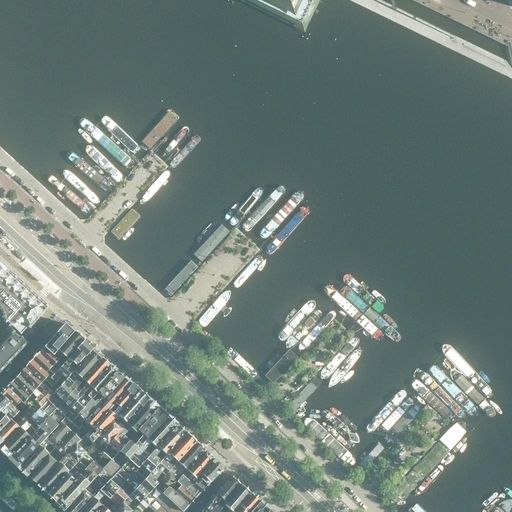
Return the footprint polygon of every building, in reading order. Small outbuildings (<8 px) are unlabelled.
[(235,0),(304,33),(304,34),(304,33),(305,33),(320,0),(235,0)] [(511,0),(413,0),(491,37),(511,47),(511,0)] [(175,112),(146,143),(155,152),(184,120),(175,112)] [(75,122),(130,172),(138,163),(83,113),(75,122)] [(108,131),(141,161),(149,152),(116,122),(108,131)] [(187,122),(157,154),(166,162),(196,131),(187,122)] [(64,134),(118,185),(127,176),(72,125),(64,134)] [(199,133),(169,165),(178,173),(208,141),(199,133)] [(54,145),(108,195),(117,186),(62,136),(54,145)] [(42,158),(97,208),(105,199),(51,149),(42,158)] [(32,169),(87,219),(95,210),(41,160),(32,169)] [(277,164),(227,218),(235,226),(285,172),(277,164)] [(166,168),(137,200),(146,208),(175,176),(166,168)] [(289,174),(238,228),(247,236),(297,182),(289,174)] [(300,185),(250,239),(259,247),(309,193),(300,185)] [(312,196),(262,250),(271,258),(321,204),(312,196)] [(134,204),(104,236),(113,244),(143,212),(134,204)] [(225,222),(195,254),(204,262),(234,230),(225,222)] [(258,252),(228,284),(237,293),(267,261),(258,252)] [(193,258),(163,290),(172,298),(202,266),(193,258)] [(0,319),(2,319),(3,320),(2,322),(4,324),(6,323),(10,327),(6,331),(1,326),(0,326),(0,373),(28,343),(22,338),(49,309),(0,264),(0,319)] [(334,274),(383,319),(384,320),(385,320),(386,320),(387,320),(388,319),(389,318),(390,318),(390,317),(391,316),(391,315),(391,314),(391,313),(391,312),(391,311),(341,267),(336,265),(335,264),(334,265),(333,265),(332,266),(331,267),(331,268),(334,274)] [(325,293),(375,339),(376,340),(377,341),(379,341),(380,341),(381,341),(382,341),(383,341),(384,340),(384,339),(384,338),(384,337),(384,336),(384,335),(383,334),(382,333),(382,332),(332,286),(331,286),(330,285),(329,285),(328,285),(327,285),(326,286),(325,286),(325,287),(324,287),(324,288),(324,289),(324,290),(324,291),(324,292),(325,293)] [(339,292),(340,293),(393,342),(394,343),(395,343),(396,343),(397,343),(398,343),(398,342),(399,342),(399,341),(400,340),(400,339),(400,338),(400,337),(400,336),(347,287),(346,286),(345,286),(344,286),(343,287),(342,287),(341,288),(340,289),(340,290),(339,291),(339,292)] [(225,288),(196,320),(205,328),(234,296),(225,288)] [(279,329),(280,329),(282,329),(283,328),(284,328),(286,327),(287,326),(288,325),(308,305),(309,303),(309,302),(309,300),(308,299),(307,299),(306,298),(305,298),(304,299),(303,300),(283,320),(282,321),(281,322),(280,324),(280,325),(279,326),(279,327),(279,328),(279,329)] [(283,337),(283,338),(285,338),(287,338),(288,338),(289,338),(291,337),(292,337),(294,336),(295,335),(319,310),(320,309),(321,307),(321,306),(320,304),(319,303),(317,302),(315,301),(314,301),(313,301),(311,302),(287,326),(286,328),(285,329),(284,331),(284,332),(283,334),(283,335),(283,337)] [(291,346),(293,346),(295,345),(296,344),(298,344),(300,343),(301,342),(302,341),(327,315),(328,314),(329,312),(329,310),(328,309),(327,308),(325,308),(324,308),(323,309),(322,310),(296,335),(295,336),(294,338),(293,339),(293,341),(292,342),(292,343),(292,345),(291,346)] [(297,353),(298,353),(301,352),(302,352),(303,351),(305,350),(306,349),(308,347),(334,319),(336,318),(336,316),(336,314),(335,313),(334,312),(333,312),(332,312),(330,313),(329,314),(302,342),(301,343),(300,345),(299,346),(298,348),(298,349),(297,350),(297,352),(297,353)] [(53,356),(74,332),(65,324),(44,347),(53,356)] [(454,335),(454,336),(454,337),(496,378),(497,378),(499,379),(500,379),(501,379),(503,379),(504,379),(506,379),(506,378),(506,376),(505,375),(505,373),(504,372),(504,370),(503,369),(502,368),(462,331),(461,330),(460,330),(459,330),(458,331),(457,331),(456,332),(455,332),(455,333),(454,334),(454,335)] [(67,359),(84,341),(74,332),(53,356),(57,360),(62,364),(65,362),(61,358),(63,355),(67,359)] [(60,386),(74,371),(69,366),(74,361),(79,365),(93,350),(84,341),(67,359),(65,362),(62,364),(59,368),(57,371),(55,373),(50,377),(60,386)] [(322,384),(322,385),(322,386),(322,387),(322,388),(323,388),(324,388),(325,388),(326,388),(327,388),(328,388),(329,387),(330,387),(361,352),(361,351),(361,350),(361,349),(360,348),(359,347),(358,346),(357,346),(356,346),(355,346),(354,347),(353,347),(353,348),(323,380),(322,381),(322,382),(322,383),(322,384)] [(53,356),(44,347),(38,354),(57,371),(59,368),(54,364),(57,360),(53,356)] [(232,349),(227,354),(255,380),(256,380),(257,380),(258,380),(259,381),(260,380),(261,380),(262,379),(262,378),(262,377),(262,376),(262,375),(262,374),(261,374),(261,373),(232,349)] [(56,408),(102,358),(98,354),(93,350),(79,365),(74,371),(60,386),(56,390),(61,395),(57,400),(51,395),(47,399),(56,408)] [(273,384),(298,358),(290,350),(265,376),(273,384)] [(57,371),(38,354),(32,360),(32,361),(46,373),(50,369),(55,373),(57,371)] [(331,393),(331,395),(333,395),(335,394),(336,393),(338,393),(339,392),(341,391),(342,390),(345,386),(348,383),(351,380),(353,376),(356,373),(359,369),(361,366),(363,362),(364,361),(364,360),(364,359),(363,359),(363,358),(362,357),(361,357),(360,357),(359,357),(358,357),(357,358),(353,362),(349,366),(346,370),(342,374),(339,379),(335,383),(334,384),(334,386),(333,387),(332,389),(332,390),(332,392),(331,393)] [(63,415),(67,410),(72,406),(110,365),(102,358),(56,408),(63,415)] [(41,381),(45,376),(52,383),(48,388),(53,393),(56,390),(60,386),(50,377),(46,373),(32,361),(26,368),(41,381)] [(478,392),(450,365),(448,364),(447,363),(445,363),(444,363),(442,363),(441,363),(439,363),(439,364),(439,365),(439,367),(440,368),(440,369),(440,370),(441,372),(441,373),(468,397),(480,408),(481,408),(482,408),(483,408),(484,408),(485,407),(486,406),(487,405),(487,404),(487,403),(487,402),(478,392)] [(71,421),(75,417),(79,412),(117,371),(110,365),(72,406),(77,410),(72,415),(67,410),(63,415),(65,417),(71,421)] [(48,388),(41,381),(26,368),(20,374),(36,389),(39,386),(44,390),(40,394),(47,399),(51,395),(53,393),(48,388)] [(86,419),(124,378),(117,371),(79,412),(83,416),(79,421),(75,417),(71,421),(75,426),(78,428),(86,419)] [(479,408),(447,378),(445,377),(444,375),(442,374),(440,374),(438,373),(437,373),(435,372),(434,374),(434,376),(435,377),(435,378),(436,380),(437,382),(472,415),(474,417),(476,417),(477,418),(479,417),(480,416),(481,415),(481,413),(481,412),(480,410),(479,408)] [(47,399),(40,394),(36,389),(20,374),(13,381),(29,395),(32,392),(37,396),(34,400),(41,406),(47,399)] [(288,405),(294,411),(320,382),(314,377),(288,405)] [(93,426),(131,385),(124,378),(86,419),(93,426)] [(426,387),(427,388),(467,425),(469,426),(470,427),(471,427),(474,426),(475,425),(476,424),(476,422),(476,421),(475,419),(474,418),(435,381),(434,380),(433,379),(432,379),(431,379),(429,378),(428,378),(427,378),(426,378),(424,379),(424,380),(424,381),(425,383),(425,384),(425,385),(426,386),(426,387)] [(410,385),(413,389),(448,421),(449,421),(451,422),(452,422),(453,422),(454,422),(456,421),(456,420),(456,419),(456,418),(455,417),(455,416),(455,414),(454,413),(420,382),(416,379),(415,379),(414,380),(413,380),(412,381),(411,382),(411,383),(410,384),(410,385)] [(34,400),(29,395),(13,381),(7,388),(25,405),(29,408),(34,413),(36,411),(34,409),(36,406),(39,408),(41,406),(34,400)] [(391,383),(359,419),(359,420),(358,421),(358,422),(358,423),(358,424),(358,425),(358,426),(358,427),(359,427),(360,427),(361,427),(362,427),(363,427),(364,427),(365,426),(366,426),(367,425),(399,388),(400,387),(400,386),(400,385),(399,384),(399,383),(398,383),(398,382),(397,382),(396,382),(396,381),(395,381),(394,381),(393,382),(392,382),(391,383)] [(95,440),(139,392),(131,385),(93,426),(98,430),(94,435),(89,430),(85,435),(89,438),(93,442),(95,440)] [(25,405),(7,388),(0,395),(9,403),(15,409),(19,405),(22,408),(25,405)] [(401,391),(369,425),(368,426),(367,427),(367,428),(367,429),(367,430),(367,431),(368,431),(368,432),(369,432),(370,433),(371,433),(372,433),(373,433),(373,432),(374,432),(407,396),(407,395),(407,394),(407,393),(407,392),(406,391),(405,390),(404,390),(403,390),(402,390),(401,390),(401,391)] [(98,443),(99,441),(103,444),(101,446),(104,448),(148,400),(139,392),(95,440),(98,443)] [(0,413),(9,403),(0,395),(0,413)] [(408,398),(406,399),(405,400),(404,401),(402,403),(376,431),(375,433),(375,434),(375,435),(375,437),(376,438),(378,439),(380,440),(381,440),(382,439),(384,438),(410,409),(411,408),(412,406),(413,405),(413,403),(414,401),(414,400),(414,398),(414,397),(411,397),(410,398),(408,398)] [(0,450),(9,459),(29,437),(24,432),(31,425),(36,430),(48,417),(43,413),(48,409),(52,412),(56,408),(47,399),(41,406),(39,408),(36,411),(34,413),(0,450)] [(118,452),(119,450),(158,408),(148,400),(104,448),(102,450),(107,455),(109,453),(108,452),(113,447),(118,452)] [(0,431),(8,423),(15,415),(18,412),(15,409),(9,403),(0,413),(0,431)] [(0,450),(34,413),(29,408),(22,415),(18,412),(15,415),(21,420),(14,428),(8,423),(0,431),(0,450)] [(18,468),(65,417),(63,415),(56,408),(52,412),(55,416),(51,420),(48,417),(36,430),(35,431),(40,436),(35,442),(29,437),(9,459),(18,468)] [(120,467),(167,417),(158,408),(119,450),(125,455),(117,464),(120,467)] [(359,431),(332,410),(332,409),(331,409),(330,409),(329,408),(326,409),(325,409),(325,410),(325,411),(325,412),(325,413),(325,414),(325,415),(326,416),(352,439),(354,440),(355,440),(357,440),(360,440),(362,440),(362,439),(362,438),(362,437),(362,436),(362,434),(361,433),(361,432),(360,432),(359,431)] [(383,442),(383,443),(384,444),(384,445),(385,445),(387,446),(388,445),(389,445),(390,444),(414,419),(415,417),(416,416),(417,414),(417,413),(418,412),(418,411),(418,409),(418,408),(416,409),(415,409),(413,409),(412,410),(410,411),(409,412),(408,413),(385,438),(384,440),(383,441),(383,442)] [(315,415),(315,416),(315,418),(316,419),(319,422),(322,426),(358,458),(364,452),(328,420),(324,417),(321,415),(319,414),(318,414),(316,413),(315,413),(315,414),(315,415)] [(28,477),(49,454),(43,449),(50,442),(55,447),(69,432),(75,426),(71,421),(65,417),(18,468),(28,477)] [(130,476),(142,463),(176,426),(167,417),(120,467),(121,468),(130,476)] [(307,419),(305,418),(303,418),(304,420),(304,422),(304,424),(305,425),(306,427),(307,429),(309,431),(310,433),(346,463),(348,464),(350,465),(351,465),(353,464),(355,463),(356,462),(356,459),(356,458),(355,456),(354,454),(318,424),(316,422),(315,421),(313,420),(311,419),(309,419),(307,419)] [(388,505),(391,505),(394,504),(396,503),(399,502),(402,500),(405,498),(407,496),(410,493),(461,437),(463,434),(465,431),(465,430),(464,426),(463,425),(463,424),(462,424),(461,423),(457,422),(455,423),(452,424),(449,427),(398,482),(396,485),(394,488),(392,491),(391,495),(390,497),(389,500),(389,503),(388,505)] [(164,458),(186,434),(176,426),(142,463),(151,471),(157,465),(152,460),(159,453),(164,458)] [(38,485),(85,435),(80,430),(74,437),(69,432),(55,447),(62,453),(55,460),(49,454),(28,477),(38,485)] [(164,476),(195,442),(186,434),(164,458),(157,465),(151,471),(142,481),(139,485),(148,493),(154,486),(156,484),(150,479),(153,475),(155,477),(157,475),(155,474),(158,470),(164,476)] [(89,438),(85,435),(38,485),(47,494),(85,454),(79,449),(89,438)] [(185,471),(191,465),(204,451),(195,442),(164,476),(161,479),(167,485),(170,488),(174,484),(177,481),(181,476),(176,472),(180,467),(185,471)] [(386,449),(380,443),(360,465),(366,471),(386,449)] [(191,484),(196,479),(201,474),(214,460),(204,451),(191,465),(196,469),(190,476),(185,471),(181,476),(177,481),(181,485),(186,489),(191,484)] [(55,502),(93,462),(91,460),(86,466),(82,462),(87,456),(85,454),(47,494),(52,499),(51,501),(54,504),(55,502)] [(63,511),(65,511),(98,475),(100,478),(103,475),(107,479),(110,476),(112,477),(121,468),(120,467),(117,464),(112,460),(105,467),(103,465),(101,467),(94,461),(93,462),(55,502),(61,507),(60,509),(62,511),(63,511)] [(210,482),(223,468),(214,460),(201,474),(210,482)] [(416,492),(415,493),(415,494),(415,495),(416,496),(418,496),(419,496),(420,495),(421,495),(422,494),(423,493),(424,492),(442,472),(443,470),(443,469),(443,468),(443,467),(442,466),(441,465),(439,465),(438,465),(437,465),(436,466),(418,487),(417,488),(416,489),(416,490),(416,492)] [(130,477),(130,476),(121,468),(112,477),(98,493),(92,499),(80,511),(97,511),(103,505),(108,500),(130,477)] [(210,482),(201,474),(196,479),(205,487),(210,482)] [(80,511),(92,499),(88,495),(94,489),(98,493),(112,477),(110,476),(107,479),(103,475),(100,478),(98,475),(65,511),(66,511),(80,511)] [(114,511),(139,485),(137,482),(130,477),(108,500),(110,502),(112,500),(115,502),(108,510),(103,505),(97,511),(114,511)] [(209,511),(234,511),(250,494),(231,477),(205,507),(209,511)] [(205,487),(196,479),(191,484),(200,493),(205,487)] [(189,505),(200,493),(191,484),(186,489),(181,485),(178,488),(174,484),(170,488),(189,505)] [(0,498),(15,511),(17,511),(23,506),(0,485),(0,498)] [(130,511),(125,507),(134,497),(145,508),(148,505),(142,500),(148,493),(139,485),(114,511),(130,511)] [(161,493),(181,511),(182,511),(189,505),(170,488),(167,485),(161,493)] [(181,511),(161,493),(154,486),(148,493),(168,511),(181,511)] [(168,511),(148,493),(142,500),(148,505),(154,511),(168,511)] [(251,511),(260,503),(250,494),(234,511),(251,511)] [(427,511),(411,497),(404,505),(411,511),(427,511)] [(510,511),(511,510),(511,509),(511,499),(511,498),(508,498),(506,498),(504,499),(502,501),(490,511),(510,511)] [(13,511),(0,499),(0,509),(2,511),(13,511)] [(251,511),(209,511),(205,507),(200,511),(268,511),(269,511),(260,503),(251,511)]
